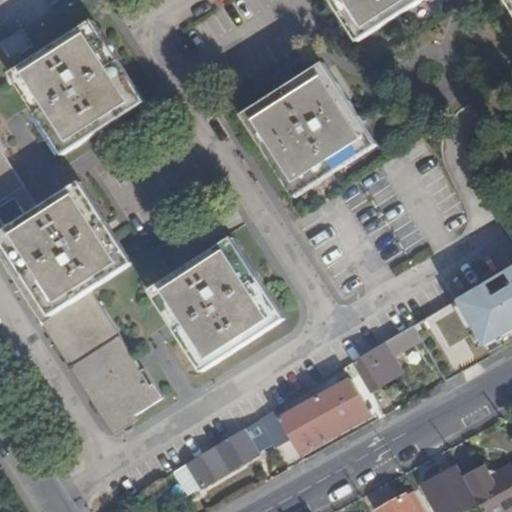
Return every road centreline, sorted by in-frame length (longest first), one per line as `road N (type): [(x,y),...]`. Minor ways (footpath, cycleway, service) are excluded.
road 1 (unclassified): [(337,328),(161,49),(162,17),(189,0)]
road 2 (unclassified): [(337,328),(473,245),(477,210),(459,147),(475,120)]
road 3 (secondary): [(511,379),(270,511)]
road 4 (unclassified): [(106,467),(337,328)]
road 5 (unclassified): [(106,467),(0,302)]
